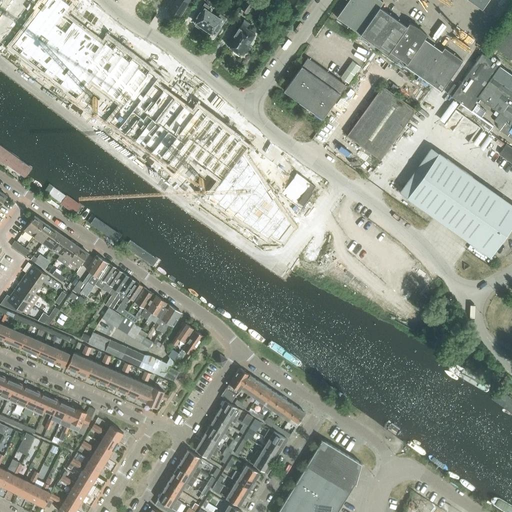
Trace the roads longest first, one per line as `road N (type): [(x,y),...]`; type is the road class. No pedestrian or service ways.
road 1 (unclassified): [(465,302),(410,233),(249,111)]
road 2 (residential): [(241,349),(218,324),(29,195)]
road 3 (unclassified): [(249,111),(101,0)]
road 4 (residential): [(153,425),(0,357)]
road 5 (unclassified): [(249,111),(326,0)]
road 6 (residential): [(320,403),(250,511)]
